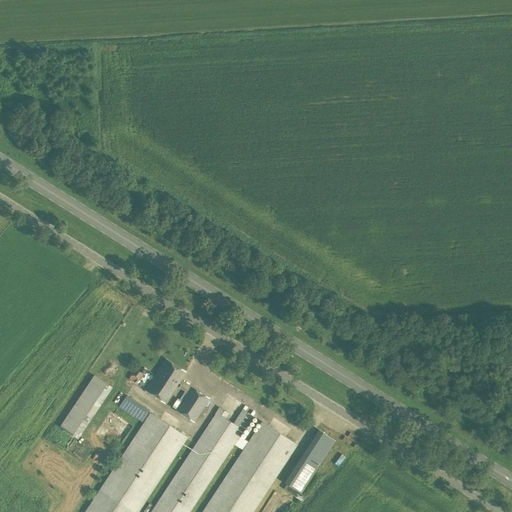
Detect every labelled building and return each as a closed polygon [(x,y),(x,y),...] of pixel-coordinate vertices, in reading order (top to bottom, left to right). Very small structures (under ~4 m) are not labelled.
[(209,398),(180,380),(185,372),(166,359),(145,390),(165,403),(178,383),(181,384),(179,387),(186,392),(180,403),(176,401),(172,407),(175,409),(175,410),(193,422),(209,398)] [(211,360),(209,370),(216,371),(219,361),(211,360)] [(147,366),(143,370),(150,376),(154,373),(147,366)] [(135,383),(141,373),(135,369),(128,379),(135,383)] [(77,439),(111,387),(94,375),(59,427),(77,439)] [(142,422),(150,410),(126,395),(118,407),(142,422)] [(216,414),(150,511),(187,511),(233,444),(243,450),(202,511),(251,511),(295,445),(296,445),(261,422),(261,423),(248,443),(239,436),(252,416),(242,409),(233,424),(224,419),(228,414),(219,408),(215,413),(216,414)] [(84,511),(136,511),(186,438),(187,437),(150,413),(150,414),(100,489),(84,511)] [(111,440),(123,432),(111,414),(99,422),(111,440)] [(301,492),(334,441),(318,430),(300,459),(299,459),(284,481),(301,492)] [(337,461),(341,452),(336,450),(332,459),(337,461)] [(343,452),(336,462),(341,465),(348,456),(343,452)]
